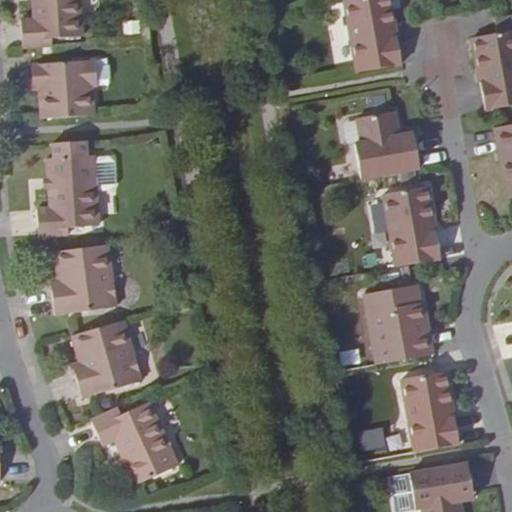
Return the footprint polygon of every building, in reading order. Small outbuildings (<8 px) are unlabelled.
[(22,48),(51,46),(51,39),(81,37),(79,0),(31,0),(32,2),(32,18),(20,20),(22,48)] [(335,0),(351,72),(396,64),(389,33),(385,33),(383,23),(387,22),(382,0),(335,0)] [(511,51),(508,30),(489,33),(464,37),(470,71),(474,70),(476,80),(472,81),(472,83),(477,111),(511,104),(511,51)] [(41,120),(93,115),(91,87),(95,87),(93,60),(32,63),(33,79),(45,79),(45,88),(39,89),(41,120)] [(45,79),(33,79),(30,80),(30,89),(39,89),(45,88),(45,79)] [(352,141),(359,178),(413,168),(408,140),(399,142),(398,133),(393,109),(354,116),(358,140),(352,141)] [(407,132),(398,133),(399,142),(408,140),(407,132)] [(511,150),(489,154),(499,206),(511,203),(511,150)] [(48,190),(49,208),(37,209),(39,236),(68,234),(68,227),(98,226),(95,190),(110,189),(116,183),(115,162),(108,156),(93,157),(93,155),(46,159),(48,178),(48,190)] [(387,267),(432,259),(427,229),(423,230),(421,219),(425,219),(418,185),(373,194),(387,267)] [(106,244),(53,252),(57,281),(61,280),(63,287),(51,288),(54,315),(115,308),(106,244)] [(48,289),(51,288),(63,287),(61,280),(57,281),(47,282),(48,289)] [(425,354),(426,354),(422,330),(416,330),(415,322),(420,321),(416,302),(413,302),(409,284),(361,293),(374,363),(425,354)] [(123,321),(71,335),(78,363),(82,362),(84,368),(74,372),(81,397),(140,382),(123,321)] [(82,362),(78,363),(69,366),(71,372),(74,372),(84,368),(82,362)] [(394,378),(407,452),(451,444),(445,415),(442,416),(440,405),(443,405),(437,372),(394,378)] [(118,408),(90,421),(102,446),(114,440),(121,456),(126,468),(134,485),(178,465),(148,401),(120,415),(118,408)] [(126,468),(121,456),(116,459),(121,470),(126,468)] [(460,463),(407,472),(403,473),(409,507),(413,506),(419,505),(420,511),(458,511),(457,499),(455,491),(465,490),(460,463)] [(466,498),(465,490),(455,491),(457,499),(466,498)]
